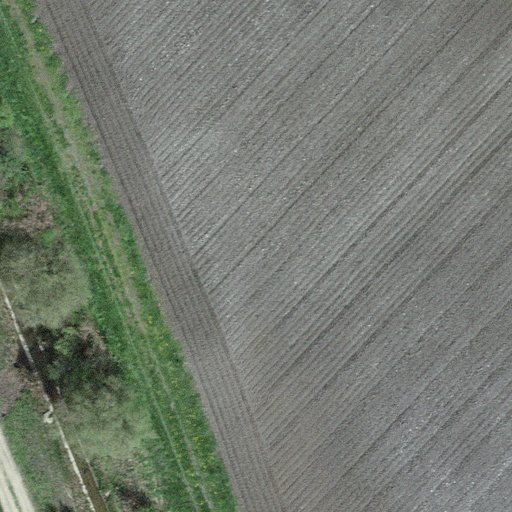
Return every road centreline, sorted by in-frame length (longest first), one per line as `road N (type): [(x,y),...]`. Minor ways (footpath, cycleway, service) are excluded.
road 1 (track): [(201,511),(0,32)]
road 2 (track): [(50,511),(0,399)]
